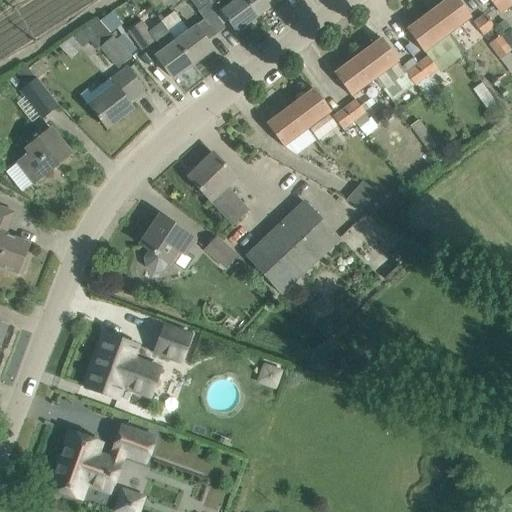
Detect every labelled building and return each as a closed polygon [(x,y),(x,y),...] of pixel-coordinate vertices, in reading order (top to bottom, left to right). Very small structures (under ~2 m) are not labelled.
[(189,0),(198,11),(209,2),(207,0),(189,0)] [(236,33),(258,16),(246,0),(211,0),(220,11),(236,33)] [(246,0),(258,16),(280,0),(246,0)] [(458,0),(446,0),(430,12),(447,35),(471,17),(458,0)] [(489,0),(491,3),(492,2),(499,13),(511,4),(508,0),(489,0)] [(173,12),(161,21),(193,65),(213,50),(195,27),(188,32),(173,12)] [(447,35),(430,12),(407,30),(424,52),(447,35)] [(483,36),(495,27),(486,14),(474,22),(483,36)] [(80,31),(59,46),(70,58),(90,41),(97,50),(100,47),(118,68),(130,57),(105,27),(98,20),(80,31)] [(142,21),(128,31),(142,50),(155,41),(163,51),(156,56),(173,79),(193,65),(161,21),(156,25),(149,30),(142,21)] [(509,30),(503,23),(496,28),(501,35),(509,30)] [(489,44),(500,59),(511,50),(500,36),(489,44)] [(382,38),(358,56),(375,79),(392,101),(414,84),(406,73),(397,62),(399,61),(382,38)] [(375,79),(358,56),(334,74),(351,96),(375,79)] [(416,65),(426,78),(438,69),(428,56),(416,65)] [(29,68),(37,78),(48,70),(39,60),(29,68)] [(414,84),(416,86),(417,85),(426,78),(416,65),(406,73),(414,84)] [(81,95),(88,105),(106,129),(134,108),(129,102),(145,90),(128,67),(91,94),(87,90),(81,95)] [(426,78),(417,85),(427,99),(436,92),(426,78)] [(21,91),(42,118),(57,105),(37,79),(21,91)] [(443,101),(450,95),(444,87),(437,93),(443,101)] [(314,89),(290,107),(307,129),(331,112),(314,89)] [(370,120),(365,114),(366,113),(355,100),(344,108),(355,121),(360,128),(370,120)] [(307,129),(290,107),(267,124),(283,147),(307,129)] [(355,121),(344,108),(334,117),(344,130),(355,121)] [(6,172),(21,191),(32,183),(33,184),(71,154),(51,129),(26,148),(30,153),(6,172)] [(436,143),(428,150),(438,161),(446,155),(436,143)] [(225,186),(235,177),(227,167),(213,153),(188,178),(202,192),(211,201),(233,224),(248,210),(225,186)] [(388,201),(376,191),(363,180),(347,200),(373,214),(388,201)] [(297,207),(249,253),(283,289),(331,243),(338,236),(304,200),(297,207)] [(30,244),(5,234),(14,213),(0,207),(0,266),(21,275),(27,260),(25,259),(30,244)] [(144,258),(146,267),(154,273),(163,271),(168,263),(178,250),(184,254),(194,239),(159,216),(140,245),(150,251),(144,258)] [(205,249),(226,268),(237,256),(216,238),(205,249)] [(165,326),(155,352),(181,362),(191,336),(165,326)] [(106,334),(86,388),(117,399),(122,386),(151,396),(160,369),(132,359),(137,346),(106,334)] [(258,381),(277,387),(283,369),(264,363),(258,381)] [(123,453),(145,461),(153,438),(123,427),(114,450),(123,453)] [(85,483),(109,491),(123,453),(114,450),(111,459),(96,454),(99,444),(70,434),(51,487),(80,497),(85,483)] [(122,488),(117,511),(144,511),(148,493),(122,488)]
